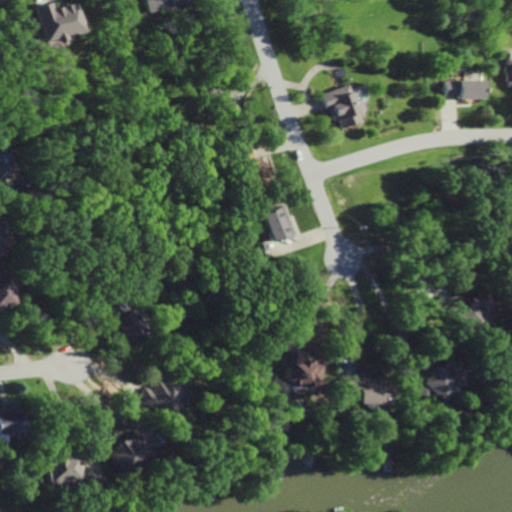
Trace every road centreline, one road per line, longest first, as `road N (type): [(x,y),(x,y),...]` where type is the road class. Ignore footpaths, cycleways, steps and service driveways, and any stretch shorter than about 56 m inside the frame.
road 1 (residential): [(241,0),(335,254)]
road 2 (residential): [(307,178),(420,143),(511,138)]
